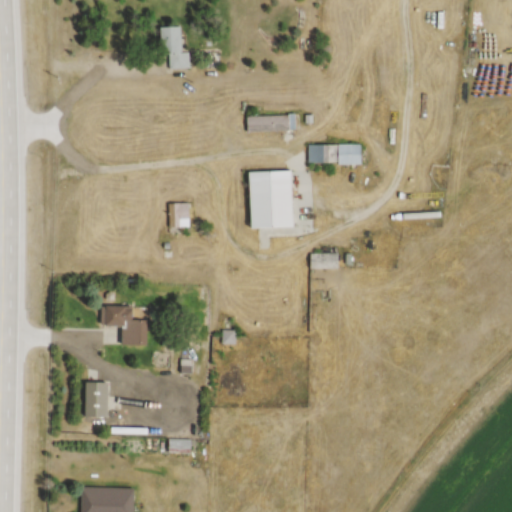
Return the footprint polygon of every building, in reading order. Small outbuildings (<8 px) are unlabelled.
[(183,52),(183,27),(161,27),(161,56),(169,56),(169,68),(189,68),(189,52),(183,52)] [(293,131),(293,115),(247,115),(247,131),(293,131)] [(362,163),(362,144),(309,144),(309,163),(362,163)] [(253,228),(295,228),(294,171),(252,172),(253,228)] [(167,202),(167,228),(189,228),(189,202),(167,202)] [(147,319),(136,319),(136,306),(101,305),(101,326),(121,326),(121,345),(147,345),(147,319)] [(109,382),(85,382),(85,416),(109,416),(109,382)] [(133,511),(134,488),(80,487),(79,511),(133,511)]
